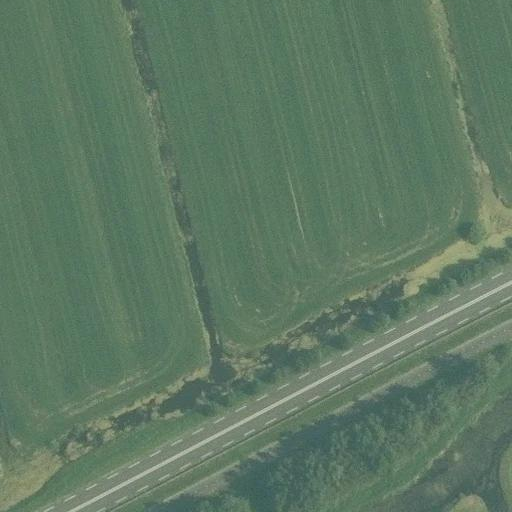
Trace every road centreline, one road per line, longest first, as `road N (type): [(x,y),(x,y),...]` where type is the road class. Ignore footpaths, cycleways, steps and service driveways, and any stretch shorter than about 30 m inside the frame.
road 1 (primary): [(74,511),(511,284)]
road 2 (unclassified): [(160,511),(511,328)]
